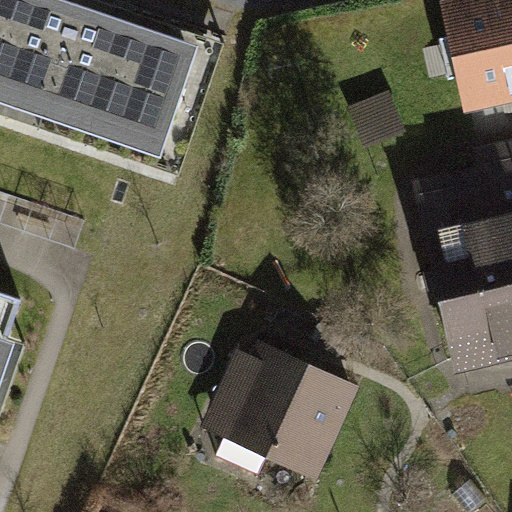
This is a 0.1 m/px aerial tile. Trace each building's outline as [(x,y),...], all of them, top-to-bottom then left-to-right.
[(0,0),(0,133),(174,188),(218,50),(57,0),(0,0)] [(511,108),(511,0),(494,0),(454,9),(476,116),(511,108)] [(511,145),(410,167),(454,373),(511,361),(511,145)] [(0,376),(18,322),(0,316),(0,376)] [(359,391),(244,344),(207,434),(322,481),(359,391)]
